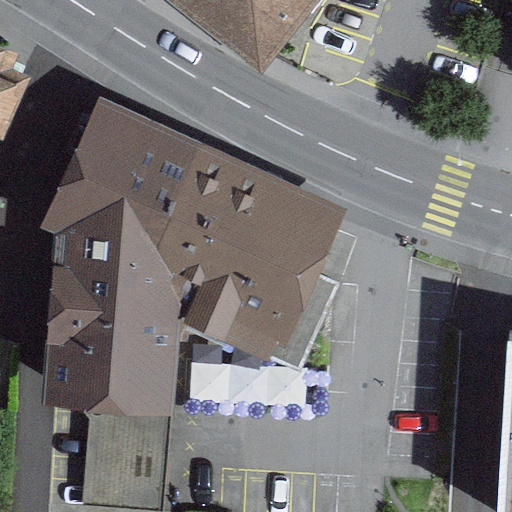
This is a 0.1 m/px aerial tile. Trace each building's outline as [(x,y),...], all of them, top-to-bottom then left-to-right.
[(159,0),(264,80),(325,0),(159,0)] [(0,112),(22,67),(0,56),(0,112)] [(167,409),(165,265),(214,158),(98,102),(35,233),(55,241),(45,401),(94,404),(167,409)] [(344,217),(214,158),(165,265),(232,295),(213,336),(301,376),(341,289),(316,278),(344,217)] [(511,511),(511,343),(509,343),(500,511),(511,511)] [(94,404),(89,489),(162,493),(167,409),(94,404)]
